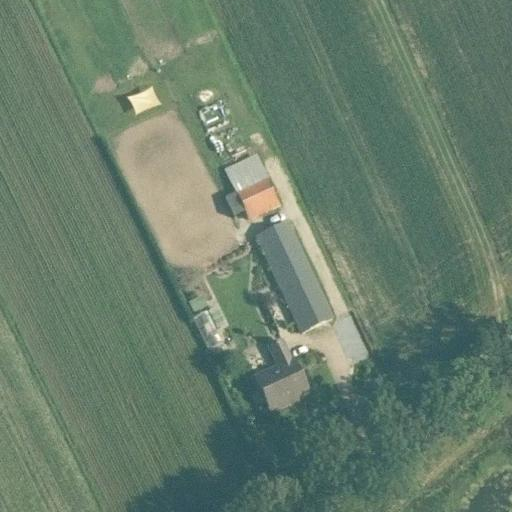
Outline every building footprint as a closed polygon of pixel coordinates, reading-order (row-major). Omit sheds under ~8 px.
[(223,174),(234,195),(235,195),(247,223),(252,221),(252,222),(279,210),(256,159),(223,174)] [(256,241),(301,336),(332,322),(287,226),(256,241)] [(201,299),(187,305),(192,316),(206,309),(201,299)] [(192,322),(207,353),(222,346),(207,315),(192,322)] [(225,335),(229,343),(246,334),(242,326),(225,335)] [(255,382),(268,409),(291,399),(294,404),(308,397),(292,364),(292,365),(282,344),(268,350),(278,371),(255,382)]
